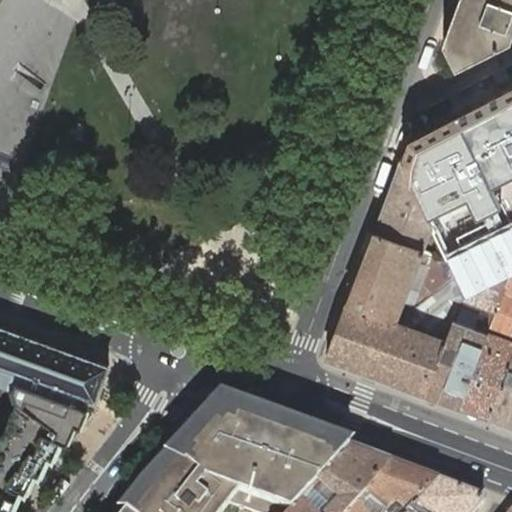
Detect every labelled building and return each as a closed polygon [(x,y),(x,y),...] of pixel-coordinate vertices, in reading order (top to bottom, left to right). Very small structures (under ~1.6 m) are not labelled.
[(456,68),(510,40),(511,35),(511,0),(458,0),(443,43),(456,68)] [(511,86),(408,138),(399,161),(426,215),(469,194),(479,214),(502,203),(491,182),(511,172),(511,86)] [(399,161),(374,231),(422,250),(434,255),(448,260),(431,227),(417,199),(399,161)] [(511,220),(446,254),(467,294),(511,271),(511,220)] [(374,231),(347,305),(396,322),(415,306),(403,302),(422,250),(374,231)] [(415,306),(455,276),(448,260),(434,255),(415,306)] [(511,273),(509,275),(505,286),(491,322),(490,326),(510,334),(511,329),(511,273)] [(477,317),(491,322),(505,286),(509,275),(467,294),(482,304),(477,317)] [(327,358),(425,395),(446,339),(454,319),(464,294),(455,276),(415,306),(396,322),(347,305),(327,358)] [(425,395),(458,407),(487,332),(454,319),(446,339),(425,395)] [(96,402),(109,365),(77,353),(0,325),(0,367),(45,383),(96,402)] [(458,407),(489,419),(511,356),(511,341),(487,332),(458,407)] [(508,426),(511,427),(511,356),(489,419),(508,426)] [(91,416),(96,402),(45,383),(0,437),(0,505),(14,511),(91,416)] [(318,483),(350,448),(341,445),(304,431),(265,416),(223,401),(173,457),(172,457),(162,470),(150,483),(149,482),(125,511),(223,511),(233,501),(258,511),(291,511),(303,499),(305,497),(318,483)] [(318,483),(305,497),(303,499),(291,511),(347,511),(360,499),(391,463),(350,448),(318,483)] [(408,511),(438,480),(391,463),(360,499),(347,511),(408,511)] [(474,511),(483,501),(483,497),(438,480),(408,511),(474,511)]
